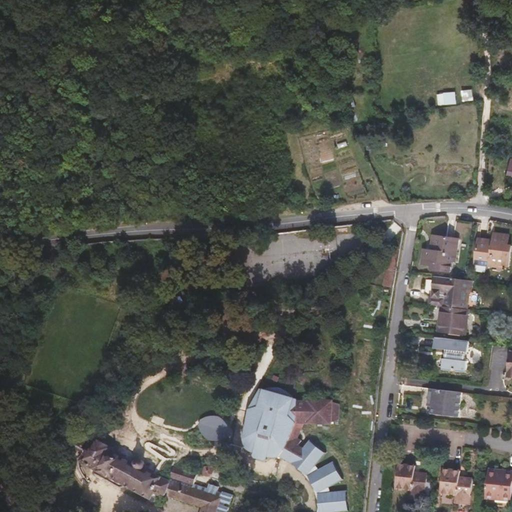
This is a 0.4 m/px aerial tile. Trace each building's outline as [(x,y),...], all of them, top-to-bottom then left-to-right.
[(471,89),(461,91),(463,102),(473,100),(471,89)] [(455,92),(438,93),(438,105),(456,105),(455,92)] [(500,264),(510,265),(511,253),(511,245),(510,245),(511,235),(496,233),(495,240),(481,238),(477,264),(499,267),(500,264)] [(433,270),(453,272),(454,261),(457,261),(460,239),(435,236),(433,251),(426,250),(424,264),(434,265),(433,270)] [(398,269),(402,245),(394,244),(391,268),(398,269)] [(445,306),(469,309),(471,292),(473,292),(474,280),(444,277),(437,276),(435,290),(436,290),(435,297),(433,296),(432,305),(443,306),(445,306)] [(180,295),(170,295),(166,304),(171,312),(181,311),(185,303),(180,295)] [(445,306),(443,306),(440,331),(466,334),(469,309),(445,306)] [(471,341),(437,336),(436,348),(448,349),(448,352),(449,352),(449,356),(447,356),(447,359),(445,359),(444,369),(468,372),(469,361),(468,361),(468,358),(467,358),(467,354),(469,354),(469,352),(470,352),(471,341)] [(463,393),(431,388),(429,405),(433,406),(433,413),(460,417),(463,393)] [(293,424),(301,424),(330,424),(329,423),(336,421),(336,406),(330,404),(329,402),(306,401),(306,403),(294,403),(294,401),(292,401),(290,398),(287,396),(284,394),(281,392),(278,391),(273,390),(270,390),(266,391),(264,392),(262,393),(258,392),(247,413),(246,423),(244,441),(245,449),(248,451),(250,452),(252,453),(254,455),(254,457),(255,458),(265,461),(267,459),(268,458),(269,458),(272,458),(278,458),(284,451),(289,438),(293,424)] [(297,461),(298,455),(294,453),(300,441),(296,439),(301,424),(293,424),(289,438),(284,451),(289,453),(288,456),(294,459),(297,461)] [(92,445),(91,444),(83,460),(152,498),(155,492),(203,507),(201,511),(229,511),(231,507),(226,505),(227,502),(232,503),(235,495),(231,493),(231,495),(220,491),(221,488),(211,484),(210,489),(196,484),(199,475),(176,467),(172,481),(146,467),(146,462),(146,461),(144,459),(143,459),(141,459),(139,459),(138,460),(137,461),(135,464),(112,452),(114,446),(97,437),(92,445)] [(296,467),(304,472),(315,465),(323,451),(307,440),(298,455),(297,461),(296,467)] [(312,480),(317,487),(329,485),(343,475),(331,459),(318,469),(312,480)] [(412,498),(425,499),(428,473),(415,472),(416,465),(400,463),(397,488),(413,490),(412,498)] [(304,472),(312,480),(318,469),(315,465),(304,472)] [(442,493),(458,494),(457,503),(471,505),(474,479),(460,477),(461,470),(444,468),(442,493)] [(487,496),(511,498),(511,470),(507,470),(507,474),(498,473),(498,469),(490,468),(487,496)] [(317,487),(322,497),(331,489),(329,485),(317,487)] [(322,497),(324,506),(335,509),(352,506),(348,486),(331,489),(322,497)]
